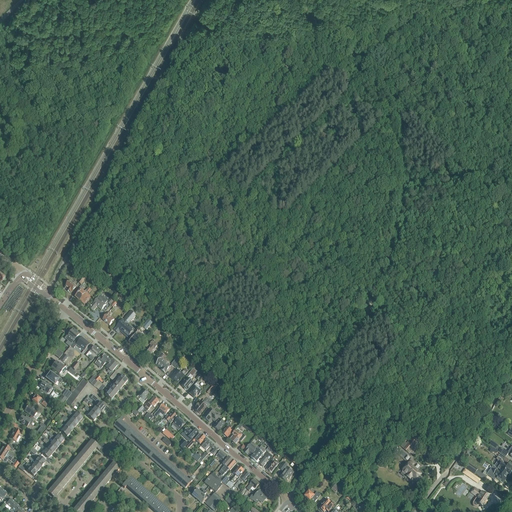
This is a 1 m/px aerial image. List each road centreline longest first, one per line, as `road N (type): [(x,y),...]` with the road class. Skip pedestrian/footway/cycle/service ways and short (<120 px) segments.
road 1 (residential): [(289,502),(144,376)]
road 2 (residential): [(0,420),(66,310)]
